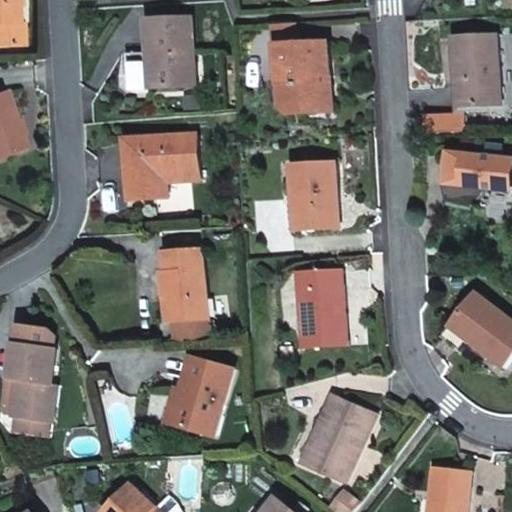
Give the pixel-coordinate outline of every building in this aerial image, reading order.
[(0,0),(0,45),(26,43),(24,21),(20,21),(18,0),(0,0)] [(138,90),(199,86),(195,19),(150,21),(153,64),(136,65),(138,90)] [(281,47),(298,46),(297,27),(277,28),(278,47),(281,47)] [(457,39),(459,75),(466,75),(467,108),(503,105),(499,36),(457,39)] [(325,76),(335,76),(333,44),(298,46),(281,47),(286,109),(294,116),(312,115),(312,106),(327,105),(325,76)] [(466,75),(459,75),(460,108),(467,108),(466,75)] [(338,113),(335,76),(325,76),(327,105),(312,106),(312,115),(338,113)] [(13,124),(16,123),(5,93),(0,94),(0,155),(26,146),(21,134),(16,133),(13,124)] [(134,201),(157,200),(157,183),(169,183),(203,181),(200,134),(130,139),(134,201)] [(483,189),(511,192),(511,191),(511,159),(451,153),(449,186),(456,186),(483,189)] [(300,200),(302,230),(342,227),(338,164),(296,167),(298,200),(300,200)] [(157,183),(157,200),(170,199),(169,183),(157,183)] [(482,205),(483,189),(456,186),(454,202),(482,205)] [(300,200),(298,200),(292,200),(294,231),(302,230),(300,200)] [(165,272),(167,298),(174,297),(176,322),(163,323),(160,323),(162,344),(214,341),(207,249),(168,252),(169,272),(165,272)] [(307,348),(349,346),(345,271),(302,274),(307,348)] [(454,327),(454,328),(474,343),(507,369),(511,362),(511,319),(479,294),(454,327)] [(174,297),(167,298),(161,298),(163,323),(176,322),(174,297)] [(57,337),(50,330),(23,327),(20,346),(17,345),(12,379),(21,380),(20,387),(11,386),(8,410),(11,414),(17,415),(17,417),(19,417),(51,422),(55,423),(60,385),(53,385),(58,350),(56,350),(57,337)] [(474,343),(454,328),(447,338),(467,354),(474,343)] [(198,359),(189,391),(179,426),(219,437),(238,370),(198,359)] [(179,426),(189,391),(182,390),(173,424),(179,426)] [(349,483),(380,414),(336,395),(306,465),(349,483)] [(51,422),(19,417),(17,430),(49,434),(51,422)] [(469,511),(475,473),(441,469),(439,484),(434,484),(430,511),(469,511)] [(107,511),(162,511),(134,484),(107,511)] [(337,507),(343,511),(356,511),(363,504),(347,492),(337,507)] [(297,511),(280,499),(269,511),(297,511)]
